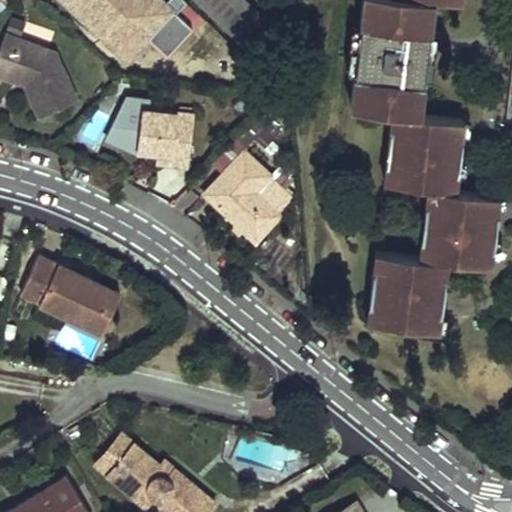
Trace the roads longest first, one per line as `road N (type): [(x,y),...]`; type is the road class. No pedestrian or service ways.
road 1 (residential): [(0,179),(49,193),(140,238),(310,371)]
road 2 (residential): [(0,450),(104,387),(129,383),(261,413),(310,371)]
road 3 (residential): [(310,371),(456,486),(511,509)]
